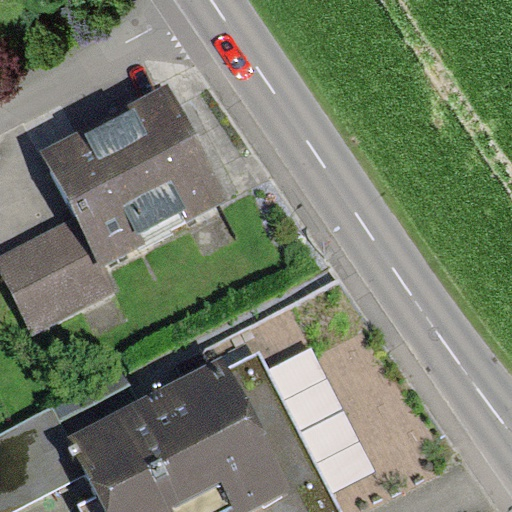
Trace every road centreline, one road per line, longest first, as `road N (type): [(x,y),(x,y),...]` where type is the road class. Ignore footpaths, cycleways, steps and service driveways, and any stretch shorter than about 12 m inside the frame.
road 1 (secondary): [(511,435),(211,1)]
road 2 (residential): [(0,108),(211,1)]
